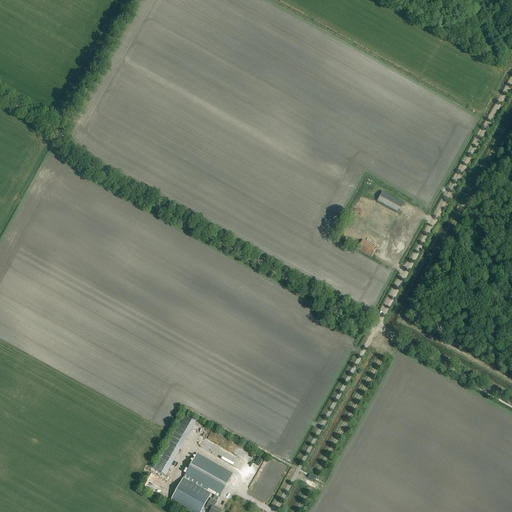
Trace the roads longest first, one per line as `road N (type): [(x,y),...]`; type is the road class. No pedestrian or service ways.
road 1 (track): [(376,326),(89,167),(57,135)]
road 2 (track): [(511,115),(400,317),(511,381)]
road 3 (track): [(376,326),(511,80)]
road 4 (unclassified): [(274,511),(376,326)]
road 5 (track): [(511,401),(376,326)]
road 6 (track): [(60,132),(135,0)]
